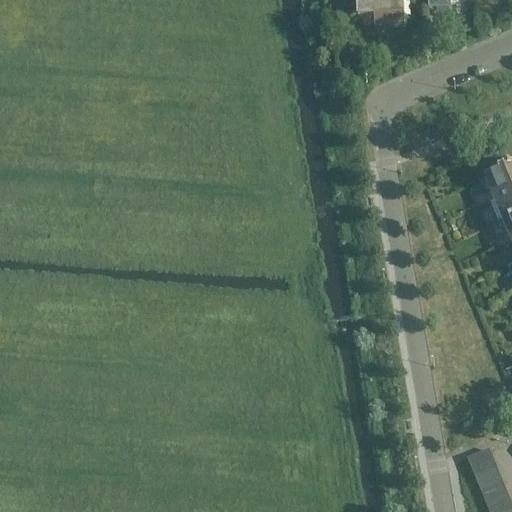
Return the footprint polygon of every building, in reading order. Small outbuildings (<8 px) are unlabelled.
[(355,0),(357,21),(374,20),(374,30),(405,29),(403,0),(355,0)] [(428,0),(428,10),(450,10),(450,3),(473,2),(473,0),(428,0)] [(413,40),(413,50),(425,50),(425,40),(413,40)] [(511,169),(485,180),(493,202),(511,193),(511,169)] [(511,193),(493,202),(502,223),(511,218),(511,193)] [(511,218),(502,223),(491,227),(499,249),(511,244),(511,243),(511,218)] [(489,451),(467,461),(471,471),(493,462),(489,451)] [(493,462),(471,471),(476,482),(498,473),(493,462)] [(498,473),(476,482),(480,493),(502,483),(498,473)] [(502,483),(480,493),(484,503),(506,494),(502,483)] [(506,494),(484,503),(488,511),(492,511),(511,504),(506,494)]
